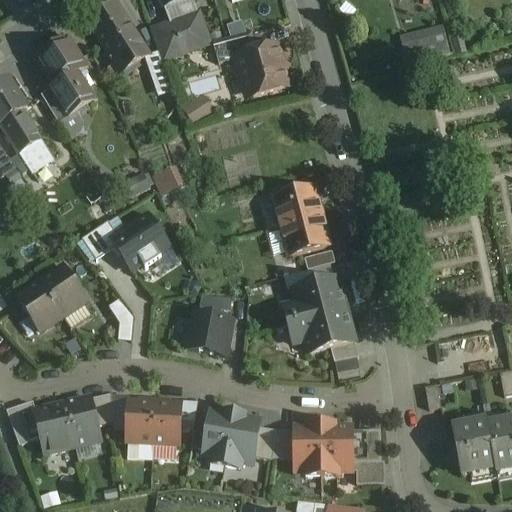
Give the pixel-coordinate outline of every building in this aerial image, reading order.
[(159,0),(163,9),(189,0),(159,0)] [(117,8),(88,25),(120,76),(140,64),(132,51),(140,45),(117,8)] [(198,15),(169,25),(169,26),(152,32),(164,64),(210,47),(198,15)] [(442,30),(400,41),(406,62),(448,51),(442,30)] [(247,37),(212,46),(218,67),(236,62),(236,61),(253,56),(247,37)] [(86,70),(67,41),(36,61),(52,85),(48,88),(50,92),(68,120),(97,101),(90,90),(87,92),(80,81),(88,76),(85,71),(86,70)] [(253,56),(236,61),(236,62),(241,79),(247,83),(252,100),(287,90),(284,77),(288,69),(281,66),(277,49),(253,56)] [(161,63),(148,67),(157,94),(170,90),(161,63)] [(41,143),(21,113),(27,109),(8,80),(0,84),(0,128),(18,157),(25,153),(32,164),(46,155),(39,144),(41,143)] [(58,126),(68,120),(50,92),(41,98),(58,126)] [(203,97),(180,108),(190,126),(212,114),(203,97)] [(16,170),(0,149),(0,176),(1,179),(16,170)] [(151,177),(164,206),(186,195),(172,167),(151,177)] [(315,190),(274,201),(281,230),(322,219),(315,190)] [(322,219),(281,230),(290,260),(330,249),(322,219)] [(119,243),(112,248),(114,251),(131,276),(169,252),(150,223),(119,243)] [(96,263),(114,251),(112,248),(119,243),(108,226),(82,242),(96,263)] [(267,243),(270,259),(281,256),(278,240),(267,243)] [(63,269),(40,285),(63,320),(86,304),(63,269)] [(338,281),(291,293),(295,306),(283,309),(288,328),(347,313),(338,281)] [(40,285),(16,300),(39,335),(63,320),(40,285)] [(347,313),(288,328),(293,348),(305,345),(308,357),(330,351),(354,345),(355,345),(347,313)] [(233,326),(194,319),(188,355),(226,361),(233,326)] [(354,345),(330,351),(334,366),(356,361),(358,361),(354,345)] [(356,361),(334,366),(337,377),(359,373),(356,361)] [(511,374),(500,376),(504,400),(511,398),(511,374)] [(436,388),(424,391),(428,413),(440,411),(436,388)] [(110,397),(90,402),(97,429),(112,426),(110,397)] [(90,400),(64,406),(75,451),(76,451),(75,446),(99,441),(97,429),(90,402),(90,400)] [(33,405),(6,414),(19,449),(40,443),(40,442),(37,430),(38,430),(34,414),(35,413),(33,405)] [(154,406),(129,405),(126,445),(152,447),(154,406)] [(35,413),(34,414),(38,430),(37,430),(40,442),(41,442),(45,458),(75,451),(64,406),(35,413)] [(180,407),(154,406),(152,447),(178,448),(179,435),(179,424),(180,407)] [(222,417),(210,415),(206,437),(203,452),(202,460),(210,461),(209,467),(224,470),(233,416),(223,414),(222,417)] [(244,418),(233,416),(224,470),(240,472),(241,467),(252,468),(254,461),(259,431),(260,423),(244,420),(244,418)] [(511,423),(486,428),(494,471),(495,475),(511,472),(511,423)] [(195,425),(179,424),(179,435),(193,435),(193,434),(195,425)] [(485,424),(453,431),(462,477),(494,471),(486,428),(485,424)] [(320,427),(307,427),(307,430),(294,430),(294,434),(294,462),(294,476),(304,476),(304,480),(321,480),(320,427)] [(351,429),(334,429),(334,427),(320,427),(321,480),(338,479),(338,475),(352,475),(351,429)] [(277,434),(259,431),(254,461),(272,464),(272,462),(277,434)] [(354,455),(355,485),(381,484),(379,432),(358,433),(359,455),(354,455)] [(206,437),(193,434),(193,435),(191,450),(203,452),(206,437)] [(294,434),(277,434),(272,462),(294,462),(294,434)]
